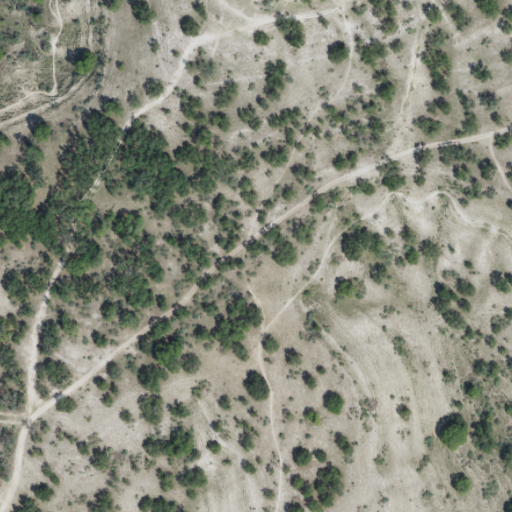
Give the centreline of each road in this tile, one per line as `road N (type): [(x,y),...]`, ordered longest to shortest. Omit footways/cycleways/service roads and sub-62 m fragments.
road 1 (track): [(468,146),(404,152),(286,216),(28,416),(22,458),(0,505)]
road 2 (track): [(28,416),(48,298),(98,202),(120,138),(176,82),(198,34),(261,23)]
